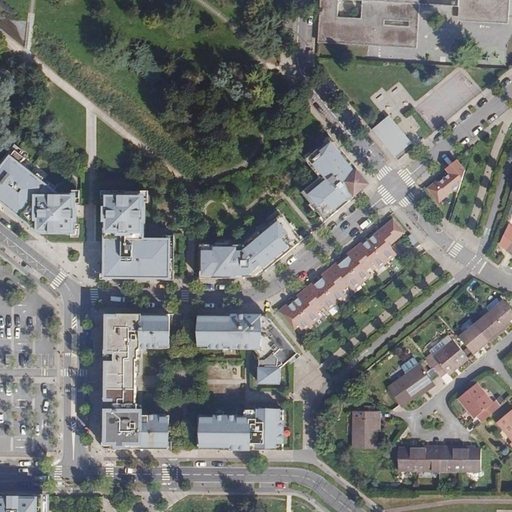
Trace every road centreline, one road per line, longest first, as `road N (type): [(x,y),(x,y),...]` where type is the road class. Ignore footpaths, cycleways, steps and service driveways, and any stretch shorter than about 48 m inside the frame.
road 1 (residential): [(396,185),(261,297),(73,298)]
road 2 (tertiary): [(353,511),(324,488),(288,474),(87,472)]
road 3 (residential): [(302,0),(297,65),(396,185)]
road 4 (tertiary): [(87,472),(84,316),(73,298)]
road 5 (tertiary): [(73,298),(69,472)]
road 6 (residential): [(511,283),(458,253),(396,185)]
road 7 (residential): [(511,90),(396,185)]
